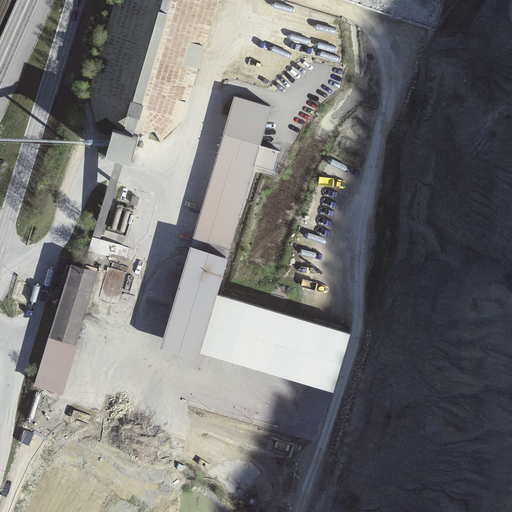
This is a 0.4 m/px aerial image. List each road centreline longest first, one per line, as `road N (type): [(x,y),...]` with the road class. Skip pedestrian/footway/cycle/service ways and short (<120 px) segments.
road 1 (primary): [(0,255),(73,0)]
road 2 (unknown): [(154,161),(134,323)]
